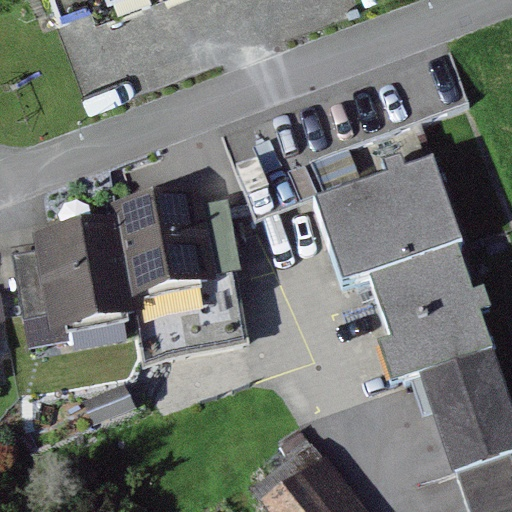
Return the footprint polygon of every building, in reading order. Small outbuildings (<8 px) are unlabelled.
[(44,0),(56,30),(140,0),(44,0)] [(341,301),(368,293),(458,265),(431,179),(314,215),(341,301)] [(113,239),(125,325),(199,315),(185,215),(111,225),(113,239)] [(38,250),(52,350),(127,339),(125,325),(113,239),(38,250)] [(386,407),(417,398),(492,374),(458,265),(368,293),(390,360),(373,365),(386,407)] [(10,295),(0,295),(0,366),(13,366),(10,295)] [(511,462),(511,438),(492,374),(417,398),(452,511),(511,511),(511,475),(508,464),(511,462)] [(264,511),(336,511),(313,478),(264,511)]
